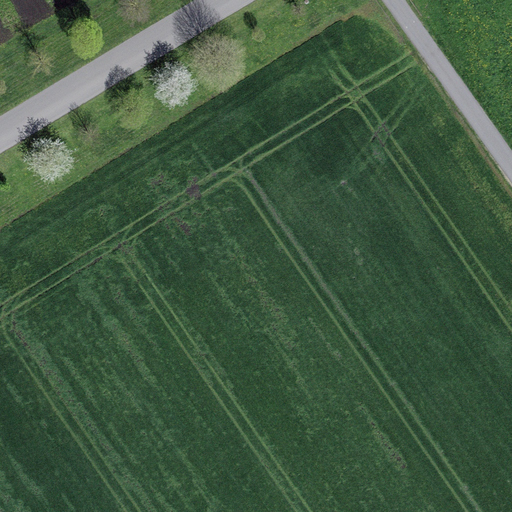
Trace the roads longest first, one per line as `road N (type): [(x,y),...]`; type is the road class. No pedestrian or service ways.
road 1 (unclassified): [(0,136),(230,0)]
road 2 (track): [(511,174),(390,0)]
